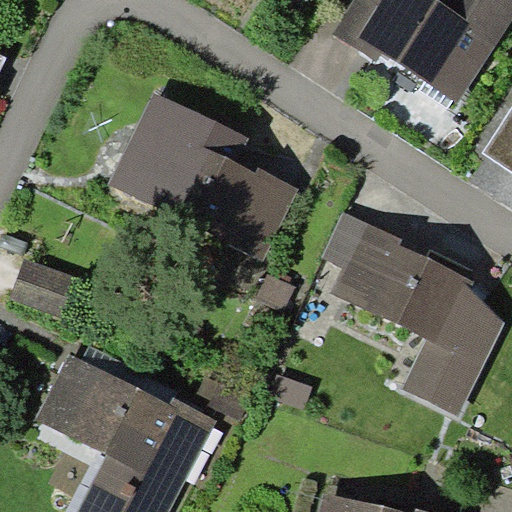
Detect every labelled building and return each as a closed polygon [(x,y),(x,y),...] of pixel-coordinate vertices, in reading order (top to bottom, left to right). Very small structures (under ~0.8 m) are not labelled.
[(511,19),(511,0),(354,0),(333,33),(377,61),(382,53),(458,102),(511,19)] [(249,138),(155,91),(108,184),(263,260),(299,187),(258,167),(256,171),(237,162),(249,138)] [(511,108),(483,154),(511,172),(511,108)] [(330,292),(426,338),(404,389),(459,416),(504,322),(472,287),(476,282),(430,258),(401,245),(403,239),(344,211),(323,257),(342,267),(330,292)] [(83,280),(25,258),(10,298),(68,320),(83,280)] [(295,286),(267,274),(256,298),(284,311),(295,286)] [(38,419),(108,454),(78,511),(170,511),(218,419),(173,397),(170,403),(71,353),(38,419)] [(304,410),(313,387),(279,374),(270,397),(304,410)] [(207,375),(196,398),(239,419),(251,395),(207,375)] [(415,511),(409,511),(324,492),(318,511),(432,511),(416,508),(415,511)]
